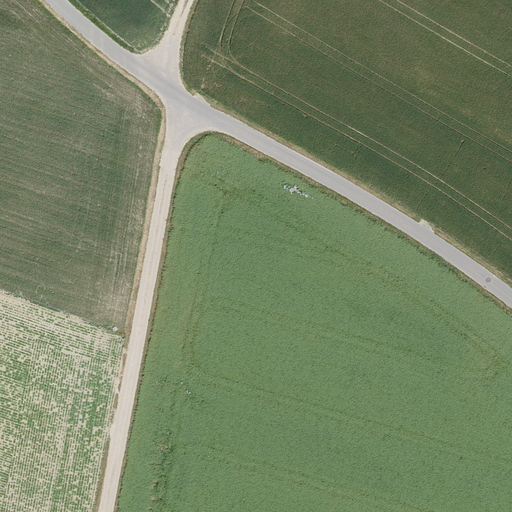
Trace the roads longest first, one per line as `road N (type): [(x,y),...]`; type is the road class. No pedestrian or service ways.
road 1 (unclassified): [(511,289),(298,152),(117,53),(57,0)]
road 2 (track): [(105,511),(176,137),(173,36),(188,0)]
